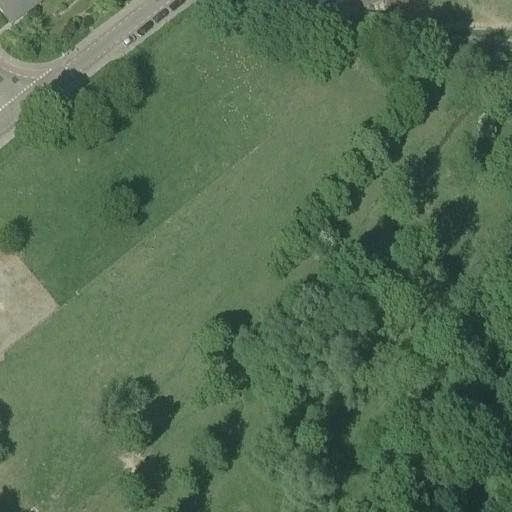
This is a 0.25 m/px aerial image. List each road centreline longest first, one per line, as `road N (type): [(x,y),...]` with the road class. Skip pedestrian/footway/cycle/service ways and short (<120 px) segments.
road 1 (track): [(215,0),(361,39),(511,43)]
road 2 (tertiary): [(24,107),(157,0)]
